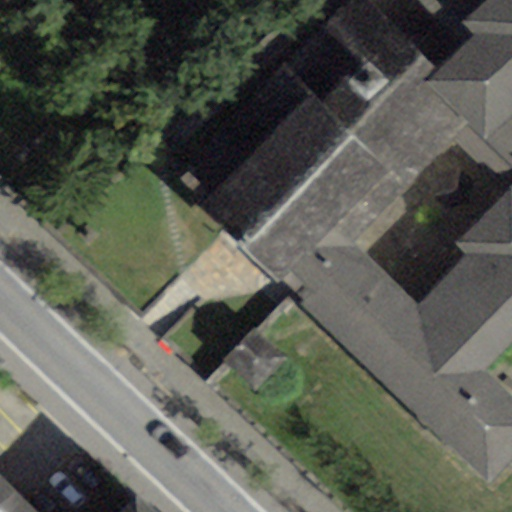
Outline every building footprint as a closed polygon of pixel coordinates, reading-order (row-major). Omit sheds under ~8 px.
[(424,73),(353,0),(329,0),(299,30),(338,70),(301,105),(268,71),(225,113),(250,140),(186,202),(265,284),(284,267),(332,219),(354,241),(460,142),(407,91),(424,73)] [(407,91),(460,142),(511,91),(511,0),(417,0),(459,40),(424,73),(407,91)] [(511,91),(460,142),(508,191),(447,251),(461,265),(419,307),(354,241),(332,219),(284,267),(309,292),(295,305),(477,488),(511,453),(511,410),(475,373),(511,337),(511,91)] [(0,511),(44,511),(0,466),(0,511)] [(167,511),(133,479),(101,511),(167,511)]
